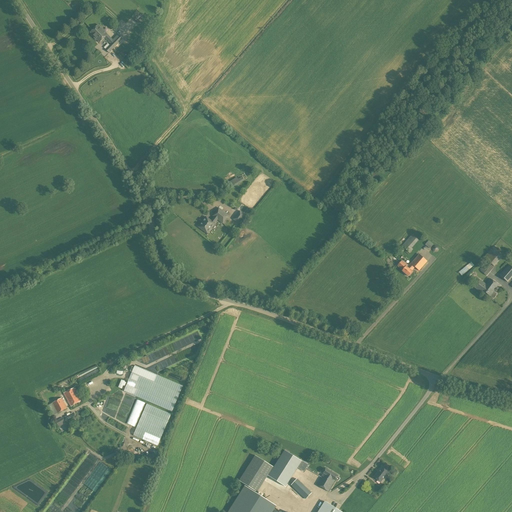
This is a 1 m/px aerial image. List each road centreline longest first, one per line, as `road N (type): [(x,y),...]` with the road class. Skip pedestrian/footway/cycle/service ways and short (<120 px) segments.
road 1 (unclassified): [(511,399),(435,378),(174,278),(158,258),(144,196),(16,0)]
road 2 (track): [(129,173),(195,98),(163,53),(182,0)]
